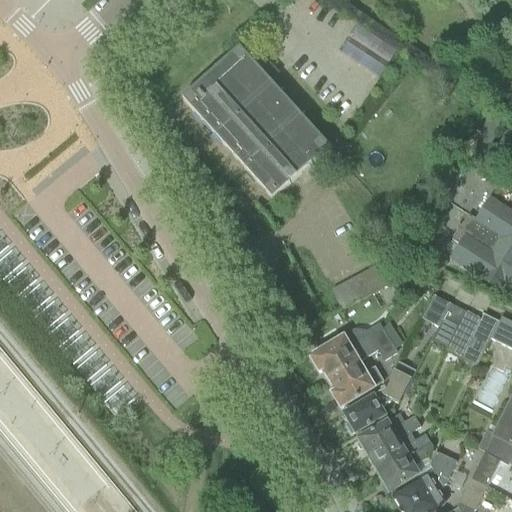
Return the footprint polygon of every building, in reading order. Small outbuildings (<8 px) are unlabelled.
[(272,202),(329,150),(239,50),(181,102),(272,202)] [(511,88),(501,81),(489,100),(511,114),(511,88)] [(511,132),(509,131),(497,148),(511,157),(511,132)] [(511,216),(490,202),(476,222),(468,217),(451,242),(459,248),(451,260),(503,294),(506,288),(511,279),(511,216)] [(392,262),(376,270),(385,287),(401,278),(392,262)] [(396,301),(413,292),(406,278),(389,287),(396,301)] [(437,330),(448,307),(433,299),(422,322),(437,330)] [(448,307),(437,330),(438,330),(430,346),(446,354),(465,315),(448,307)] [(465,315),(446,354),(460,361),(476,331),(475,331),(479,323),(465,315)] [(511,324),(501,319),(491,339),(490,342),(511,353),(511,324)] [(342,339),(343,340),(309,360),(318,376),(322,373),(328,384),(358,366),(378,353),(378,354),(390,347),(381,333),(382,332),(379,328),(367,336),(366,334),(353,333),(342,339)] [(476,331),(460,361),(461,362),(476,370),(490,342),(491,339),(476,331)] [(95,352),(80,332),(58,348),(112,420),(138,401),(99,349),(95,352)] [(390,347),(378,354),(384,363),(396,356),(390,347)] [(358,366),(328,384),(335,394),(331,396),(340,412),(374,392),(373,391),(382,385),(374,371),(365,377),(358,366)] [(384,392),(343,416),(343,417),(347,423),(348,426),(345,428),(351,437),(354,435),(356,438),(387,420),(381,410),(390,405),(397,408),(402,397),(410,382),(394,374),(393,375),(384,392)] [(414,384),(410,382),(402,397),(409,401),(414,384)] [(482,455),(470,481),(486,489),(499,464),(507,468),(511,459),(511,394),(491,437),(482,455)] [(359,444),(358,445),(362,452),(363,451),(368,459),(369,460),(398,442),(398,443),(410,436),(420,430),(414,420),(404,426),(399,417),(387,424),(358,442),(359,444)] [(485,434),(476,452),(482,455),(491,437),(485,434)] [(370,461),(368,462),(372,470),(374,469),(378,476),(379,477),(430,447),(425,438),(415,444),(410,436),(398,443),(398,442),(369,460),(370,461)] [(430,447),(379,477),(379,478),(384,486),(383,487),(387,494),(389,493),(390,496),(418,479),(419,478),(413,469),(428,461),(431,454),(432,451),(430,447)] [(428,480),(422,483),(421,481),(392,499),(399,511),(436,511),(439,511),(443,506),(435,492),(445,488),(456,465),(436,455),(430,468),(434,475),(427,479),(428,480)] [(470,481),(456,511),(474,511),(486,489),(470,481)]
